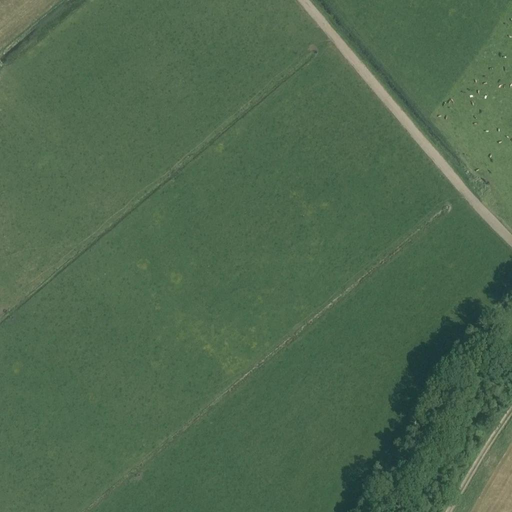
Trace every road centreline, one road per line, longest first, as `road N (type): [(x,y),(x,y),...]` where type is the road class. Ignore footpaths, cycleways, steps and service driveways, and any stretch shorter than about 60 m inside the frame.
road 1 (track): [(304,0),(511,240)]
road 2 (track): [(447,511),(511,401)]
